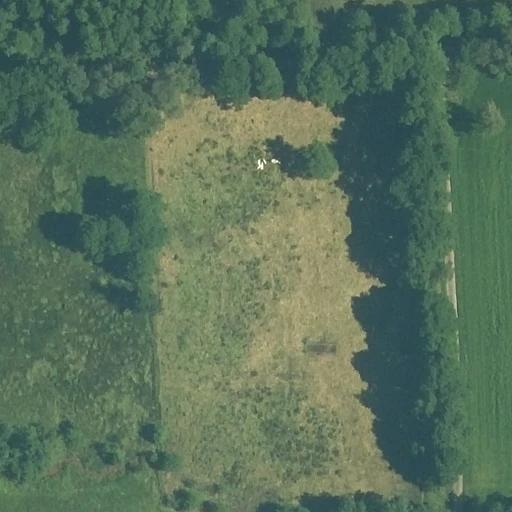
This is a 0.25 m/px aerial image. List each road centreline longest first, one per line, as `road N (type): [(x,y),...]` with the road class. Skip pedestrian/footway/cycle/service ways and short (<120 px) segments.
road 1 (track): [(0,84),(511,53)]
road 2 (track): [(460,511),(432,57)]
